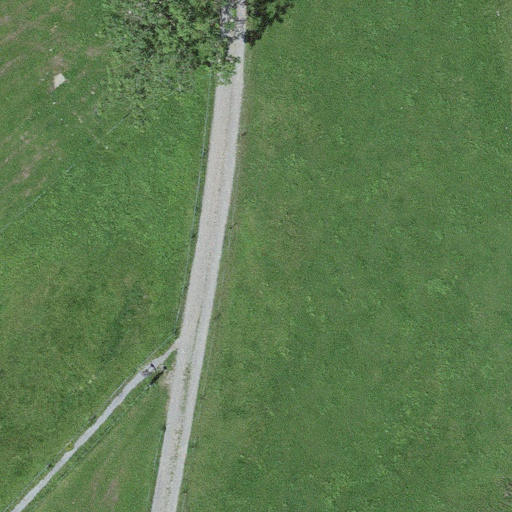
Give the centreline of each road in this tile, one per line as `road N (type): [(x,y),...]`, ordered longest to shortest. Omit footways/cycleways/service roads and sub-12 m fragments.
road 1 (track): [(235,0),(195,333)]
road 2 (track): [(195,333),(166,511)]
